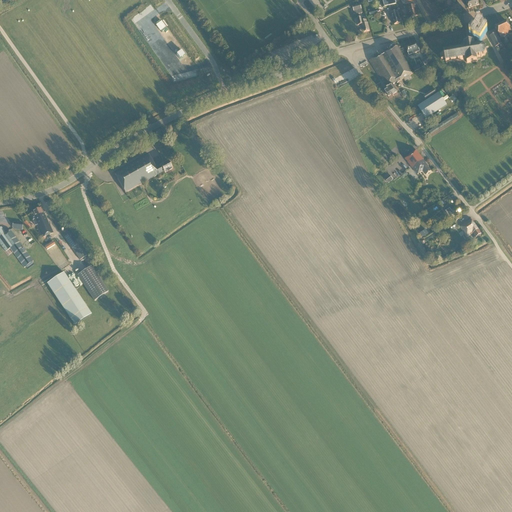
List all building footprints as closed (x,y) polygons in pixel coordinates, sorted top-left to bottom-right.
[(452,6),(450,0),(449,0),(442,3),(445,10),(448,9),(451,16),(462,12),(460,5),(459,5),(459,4),(454,5),(454,6),(453,6),(452,6)] [(408,11),(408,14),(409,14),(410,18),(418,16),(415,6),(408,8),(408,11)] [(400,21),(398,12),(390,14),(391,18),(392,18),(394,25),(400,23),(399,21),(400,21)] [(366,20),(365,18),(361,19),(361,18),(356,20),(358,26),(361,25),(363,33),(370,31),(367,23),(367,24),(366,20)] [(167,30),(160,21),(155,24),(156,26),(160,32),(161,32),(162,33),(167,30)] [(490,36),(490,37),(496,49),(497,51),(503,47),(502,44),(499,39),(508,35),(511,44),(511,33),(510,29),(510,28),(507,22),(495,28),(498,33),(496,34),(496,33),(490,36)] [(472,35),(480,40),(485,33),(483,32),(477,28),(472,35)] [(163,38),(167,45),(175,39),(171,33),(163,38)] [(415,53),(419,51),(419,49),(417,43),(406,48),(407,53),(408,53),(409,56),(413,54),(414,56),(416,55),(415,53)] [(475,47),(474,43),(469,44),(464,45),(464,48),(464,49),(444,52),(445,54),(440,55),(441,60),(446,59),(446,63),(466,59),(466,60),(467,63),(477,62),(476,58),(481,57),(482,57),(484,55),(484,56),(485,55),(484,55),(486,53),(486,52),(485,49),(486,49),(486,48),(485,49),(483,47),(483,46),(482,47),(480,46),(480,45),(479,46),(475,47),(474,47),(475,47)] [(387,91),(385,92),(385,93),(385,94),(385,95),(386,95),(387,95),(388,97),(392,94),(392,95),(397,92),(393,85),(394,84),(397,82),(414,73),(397,46),(369,61),(381,81),(382,81),(383,80),(386,84),(385,84),(385,86),(386,88),(387,91)] [(176,55),(180,60),(185,56),(181,51),(176,55)] [(421,61),(425,66),(430,62),(427,57),(421,61)] [(437,94),(434,90),(424,97),(426,100),(437,94)] [(447,106),(439,93),(418,107),(426,120),(447,106)] [(371,110),(359,120),(366,129),(378,119),(371,110)] [(431,171),(428,168),(428,167),(425,162),(417,151),(405,160),(416,175),(423,171),(426,175),(431,171)] [(156,168),(148,155),(114,174),(125,194),(163,172),(164,174),(172,169),(168,161),(156,168)] [(440,209),(444,207),(443,205),(451,200),(449,197),(438,205),(440,209)] [(465,212),(461,206),(458,208),(457,206),(451,210),(450,208),(445,211),(451,221),(456,218),(457,218),(465,212)] [(40,209),(32,212),(34,218),(33,218),(40,235),(42,239),(53,234),(52,230),(47,219),(46,219),(44,213),(43,214),(40,209)] [(470,235),(473,233),(476,238),(481,234),(478,230),(474,223),(473,224),(471,220),(460,227),(463,231),(465,234),(467,238),(470,236),(470,235)] [(1,227),(0,227),(0,244),(6,252),(10,249),(24,269),(26,267),(32,263),(33,262),(10,230),(6,234),(5,233),(1,227)] [(61,234),(80,261),(86,256),(68,229),(61,234)] [(108,292),(91,267),(78,276),(94,301),(108,292)] [(64,273),(47,284),(75,326),(91,315),(64,273)]
